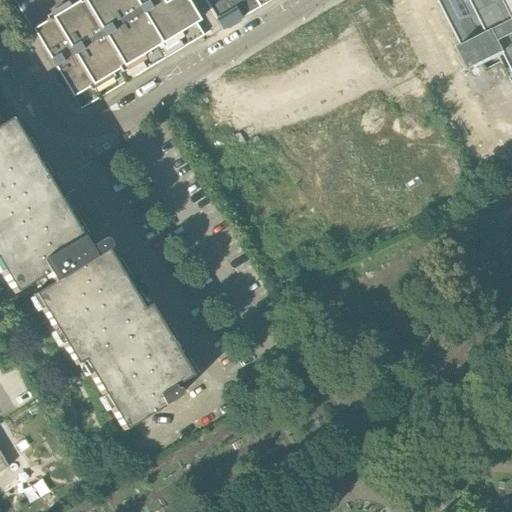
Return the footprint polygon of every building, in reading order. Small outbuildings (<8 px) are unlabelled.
[(37,27),(32,30),(73,98),(196,24),(181,0),(85,0),(38,29),(37,27)] [(511,0),(438,0),(462,45),(458,47),(470,70),(503,53),(511,70),(511,0)] [(471,72),(470,70),(458,47),(444,18),(302,91),(375,234),(511,166),(511,116),(507,105),(406,154),(405,155),(385,115),(471,72)] [(0,267),(4,273),(1,274),(15,297),(39,281),(45,290),(33,297),(35,299),(37,298),(44,310),(42,312),(55,334),(58,332),(65,345),(63,346),(77,368),(85,363),(93,376),(90,377),(103,399),(106,398),(113,409),(110,411),(124,433),(164,409),(163,408),(179,399),(181,397),(181,394),(179,390),(177,390),(176,390),(174,390),(174,389),(192,378),(191,375),(188,377),(181,365),(184,364),(170,341),(168,343),(160,330),(163,329),(150,307),(140,312),(132,300),(134,298),(121,276),(118,277),(111,265),(114,264),(106,252),(108,249),(107,247),(107,244),(105,242),(103,241),(102,241),(100,241),(79,206),(66,214),(9,121),(0,125),(0,267)] [(0,473),(9,468),(0,452),(0,473)]
